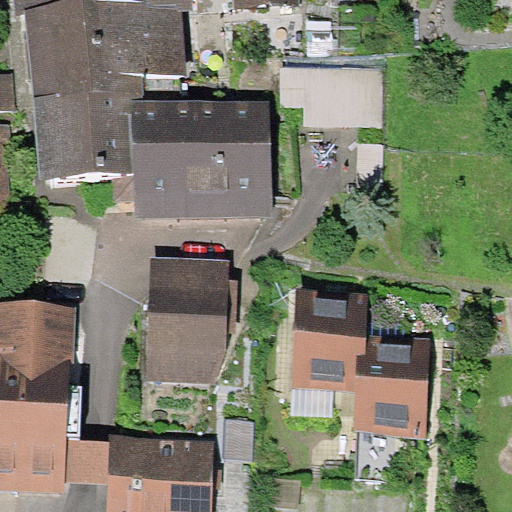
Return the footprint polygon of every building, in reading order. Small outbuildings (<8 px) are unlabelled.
[(24,15),(31,97),(145,88),(144,72),(186,74),(181,9),(193,8),(192,0),(11,0),(12,16),(24,15)] [(382,70),(281,68),(280,108),(304,108),(303,127),(381,129),(382,70)] [(14,71),(0,71),(0,221),(13,221),(9,125),(0,125),(0,109),(16,109),(14,71)] [(145,88),(31,97),(39,177),(132,170),(131,100),(146,99),(145,88)] [(269,216),(268,98),(146,99),(131,100),(132,170),(133,217),(269,216)] [(384,145),(360,144),(359,191),(383,191),(384,145)] [(215,384),(228,353),(229,333),(230,279),(231,260),(152,257),(147,382),(215,384)] [(239,279),(230,279),(229,333),(237,333),(239,279)] [(368,291),(298,288),(293,388),(335,390),(356,391),(354,433),(426,436),(431,337),(366,334),(368,291)] [(73,363),(77,309),(0,303),(0,490),(63,495),(64,483),(66,439),(66,435),(70,387),(71,363),(73,363)] [(70,387),(66,435),(81,435),(82,387),(70,387)] [(334,418),(335,390),(293,388),(291,416),(334,418)] [(254,420),(227,419),(224,459),(252,460),(254,420)] [(211,511),(216,440),(111,435),(111,442),(108,486),(107,511),(211,511)] [(108,486),(111,442),(66,439),(64,483),(108,486)] [(302,480),(273,478),(271,507),(300,509),(302,480)]
